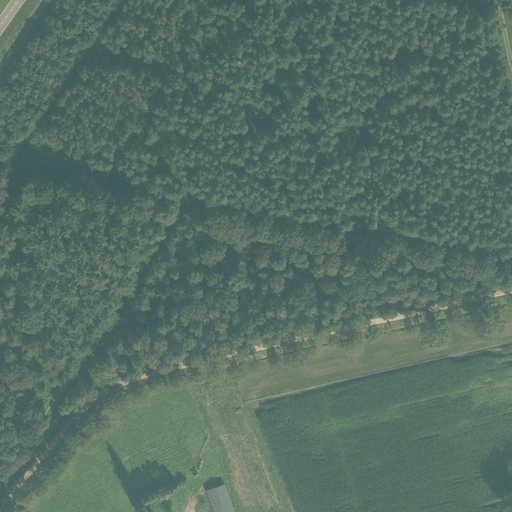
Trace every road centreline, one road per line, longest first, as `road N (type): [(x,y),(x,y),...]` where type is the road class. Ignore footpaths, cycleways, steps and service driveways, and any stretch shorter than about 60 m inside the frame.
road 1 (track): [(511,251),(181,200),(0,478)]
road 2 (unclassified): [(511,290),(103,389),(0,511)]
